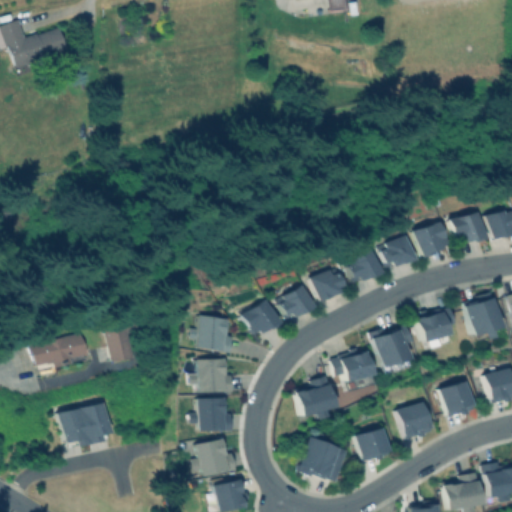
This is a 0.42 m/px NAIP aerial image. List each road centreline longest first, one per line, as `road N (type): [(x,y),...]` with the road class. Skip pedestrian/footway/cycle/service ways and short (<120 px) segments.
road 1 (residential): [(253,426),(257,461),(275,494),(325,510),(465,439),(511,425)]
road 2 (residential): [(511,262),(379,297),(315,332),(278,361),(253,426)]
road 3 (residential): [(9,497),(27,475),(150,446)]
